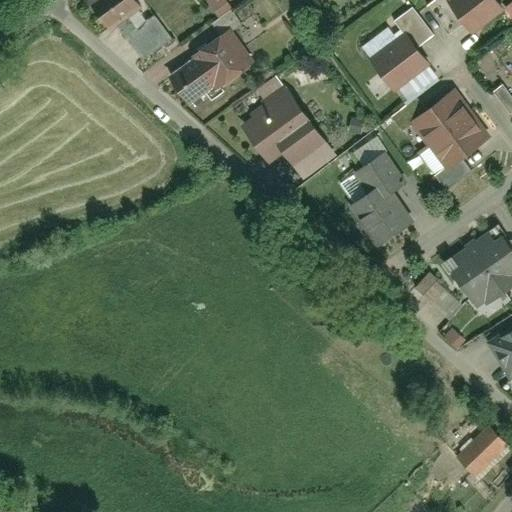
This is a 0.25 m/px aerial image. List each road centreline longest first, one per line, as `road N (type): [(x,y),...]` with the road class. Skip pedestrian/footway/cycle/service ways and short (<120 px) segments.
road 1 (residential): [(54,0),(378,291)]
road 2 (residential): [(378,291),(511,412)]
road 3 (residential): [(511,186),(378,291)]
